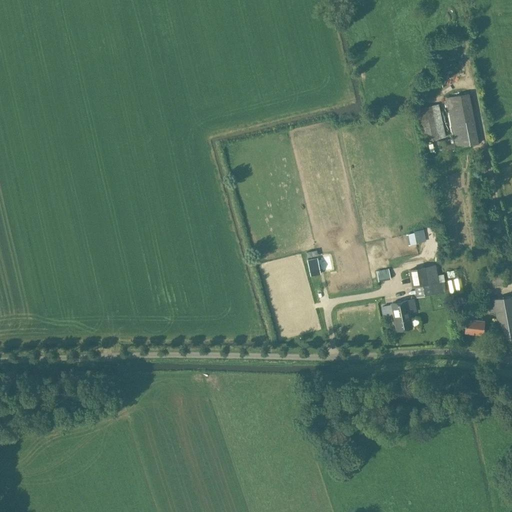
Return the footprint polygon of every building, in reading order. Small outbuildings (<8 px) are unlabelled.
[(446,69),(442,51),(435,53),(438,70),(446,69)] [(479,143),(469,93),(446,97),(455,148),(479,143)] [(424,107),(422,100),(414,101),(416,109),(417,109),(424,142),(446,137),(438,104),(424,107)] [(441,145),(442,151),(455,150),(454,143),(441,145)] [(413,231),(406,233),(408,244),(416,242),(413,231)] [(311,276),(320,274),(317,258),(308,260),(311,276)] [(509,273),(507,262),(496,264),(498,273),(482,276),(485,289),(505,285),(505,282),(508,281),(507,273),(509,273)] [(438,275),(436,264),(408,270),(412,287),(414,287),(416,297),(447,292),(443,274),(438,275)] [(377,280),(389,279),(388,268),(376,270),(377,280)] [(448,278),(462,275),(461,269),(447,272),(448,278)] [(448,280),(451,295),(463,292),(460,277),(448,280)] [(511,338),(511,295),(486,300),(489,313),(495,312),(500,340),(511,338)] [(416,310),(413,297),(391,302),(396,330),(411,326),(408,312),(416,310)] [(480,317),(466,315),(464,331),(483,334),(485,320),(480,319),(480,317)]
